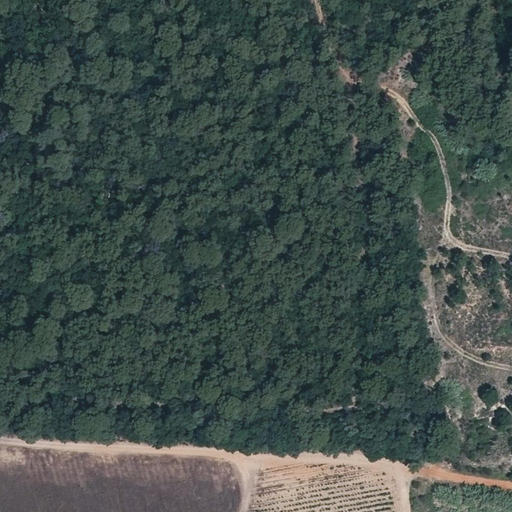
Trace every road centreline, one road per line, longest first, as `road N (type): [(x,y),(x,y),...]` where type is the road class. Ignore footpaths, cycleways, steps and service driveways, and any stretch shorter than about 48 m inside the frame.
road 1 (track): [(0,436),(358,459),(511,483)]
road 2 (track): [(316,0),(354,81),(361,156),(358,459)]
